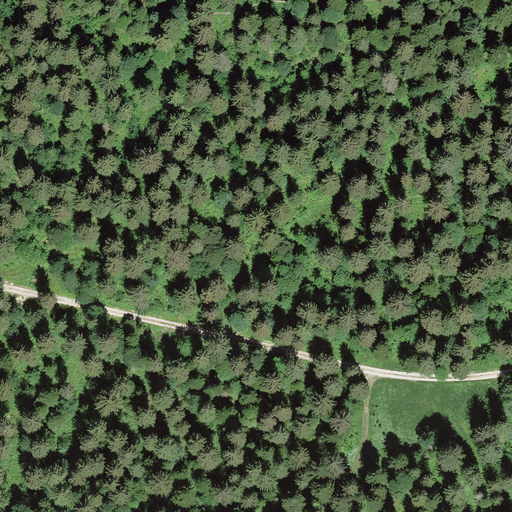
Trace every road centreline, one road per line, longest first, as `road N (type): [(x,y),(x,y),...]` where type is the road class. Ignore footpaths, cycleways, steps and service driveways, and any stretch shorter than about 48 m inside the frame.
road 1 (track): [(511,370),(370,373),(0,286)]
road 2 (track): [(370,373),(350,511)]
